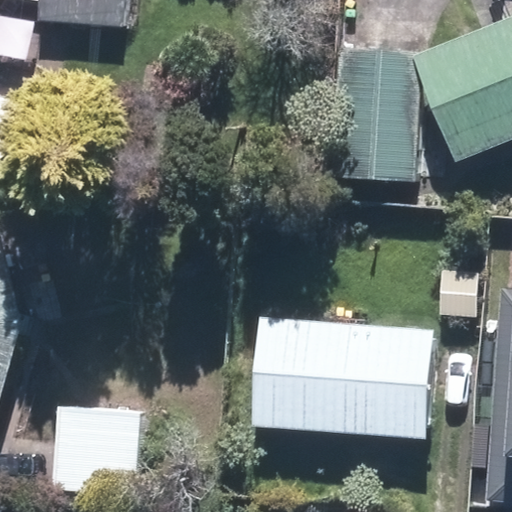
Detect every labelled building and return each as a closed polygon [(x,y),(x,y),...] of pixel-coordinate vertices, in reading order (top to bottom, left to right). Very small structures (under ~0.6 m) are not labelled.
[(46,0),(45,19),(123,23),(124,0),(46,0)] [(511,17),(425,52),(346,49),(340,171),(419,175),(425,65),(463,158),(511,138),(511,17)] [(0,215),(0,413),(25,320),(3,215),(0,215)] [(511,295),(502,295),(489,504),(511,505),(511,295)] [(267,318),(259,423),(428,435),(436,331),(267,318)] [(142,414),(65,407),(58,488),(135,495),(142,414)]
